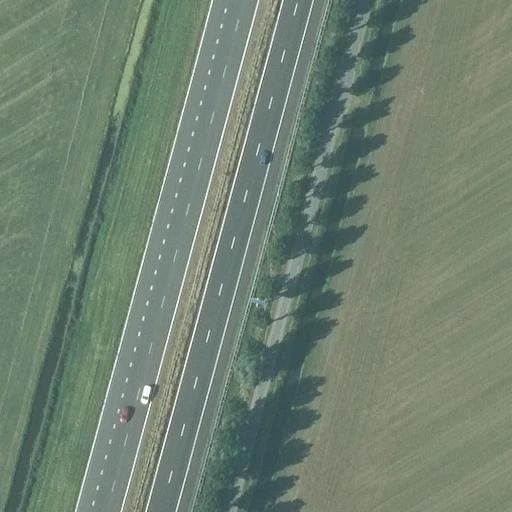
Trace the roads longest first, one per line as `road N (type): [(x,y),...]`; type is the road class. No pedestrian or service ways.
road 1 (unclassified): [(228,511),(366,0)]
road 2 (motorway): [(242,0),(104,511)]
road 3 (motorway): [(163,511),(298,0)]
